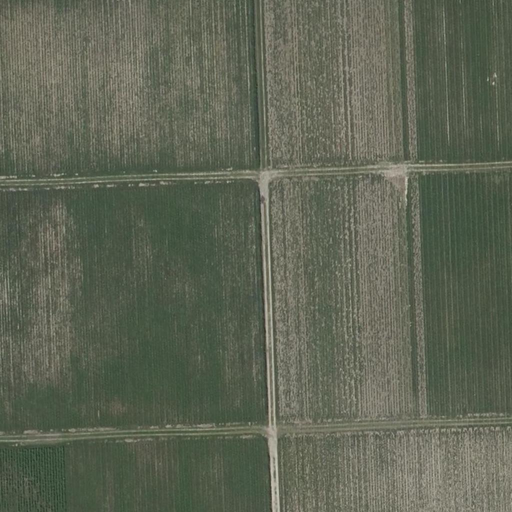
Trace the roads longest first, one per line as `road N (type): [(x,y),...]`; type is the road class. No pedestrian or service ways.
road 1 (track): [(511,163),(0,183)]
road 2 (track): [(276,511),(258,0)]
road 3 (track): [(511,420),(0,438)]
